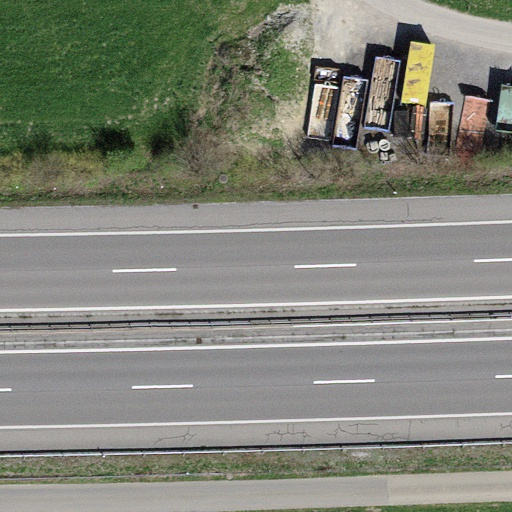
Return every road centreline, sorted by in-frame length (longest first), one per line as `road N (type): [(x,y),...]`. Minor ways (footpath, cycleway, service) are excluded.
road 1 (motorway): [(0,393),(511,373)]
road 2 (track): [(511,487),(0,500)]
road 3 (motorway): [(511,258),(0,270)]
road 4 (unclassified): [(511,38),(389,0)]
